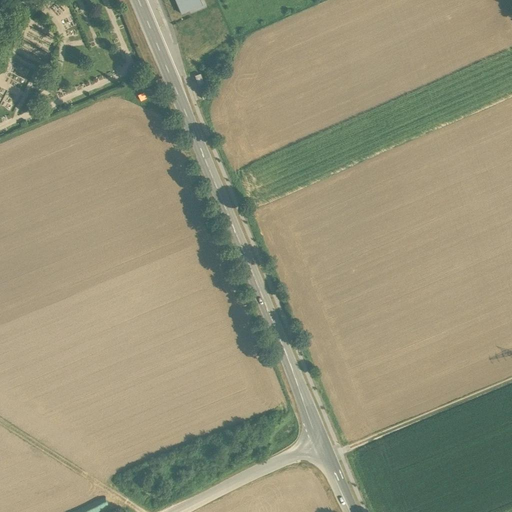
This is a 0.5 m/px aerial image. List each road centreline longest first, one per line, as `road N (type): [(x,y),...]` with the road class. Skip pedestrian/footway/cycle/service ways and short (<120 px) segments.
road 1 (tertiary): [(138,0),(355,511)]
road 2 (track): [(511,385),(333,460)]
road 3 (track): [(0,142),(168,71)]
road 4 (track): [(138,511),(0,417)]
